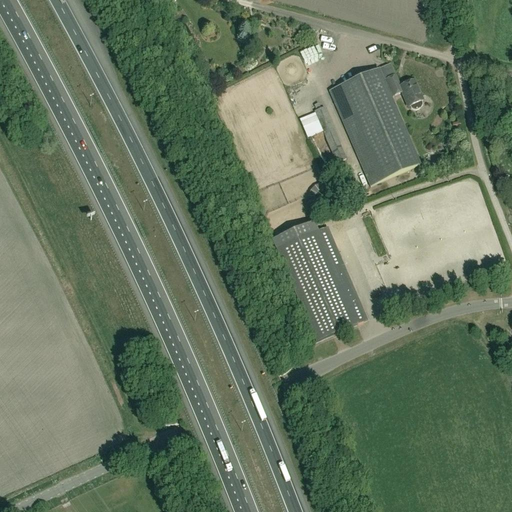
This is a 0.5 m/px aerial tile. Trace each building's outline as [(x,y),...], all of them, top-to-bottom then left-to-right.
[(317,40),(300,46),(303,55),(320,49),(317,40)] [(378,71),(329,93),(371,189),(420,167),(378,71)] [(316,72),(309,75),(312,80),(318,76),(316,72)] [(395,77),(386,81),(393,97),(402,94),(408,108),(409,108),(410,110),(413,111),(415,112),(420,109),(422,107),(422,105),(421,102),(423,102),(414,82),(400,88),(395,77)] [(314,106),(316,112),(314,113),(318,122),(336,165),(346,160),(324,109),(321,110),(318,104),(314,106)] [(461,124),(452,126),(453,133),(462,132),(461,124)] [(272,241),(313,336),(316,344),(368,322),(328,229),(318,234),(313,224),(272,241)] [(392,297),(379,304),(383,310),(395,303),(392,297)]
